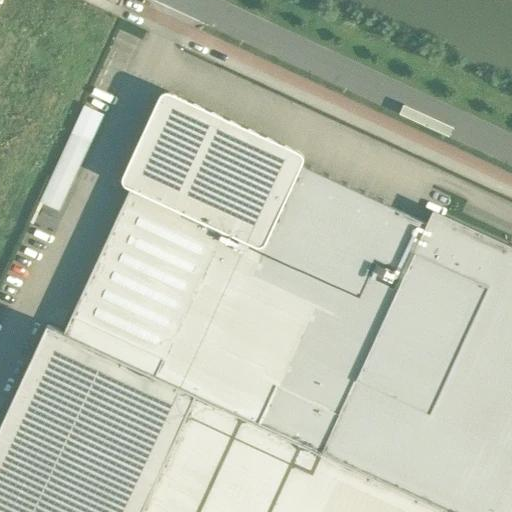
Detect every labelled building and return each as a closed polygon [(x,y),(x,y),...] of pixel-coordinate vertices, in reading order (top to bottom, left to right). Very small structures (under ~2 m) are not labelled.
[(0,66),(5,68),(0,79),(0,118),(60,146),(99,59),(5,16),(0,27),(0,66)] [(47,323),(0,424),(0,511),(494,511),(511,473),(511,265),(500,260),(507,246),(450,220),(446,228),(444,231),(429,224),(422,221),(419,220),(412,216),(397,209),(394,208),(383,203),(376,200),(364,194),(358,191),(346,186),(340,183),(328,177),(321,174),(310,169),(301,165),(302,161),(303,157),(302,153),(299,151),(170,91),(166,91),(163,92),(160,94),(123,175),(122,178),(122,181),(124,184),(127,185),(130,187),(201,219),(198,224),(219,234),(164,355),(72,313),(64,331),(47,323)] [(0,118),(0,171),(40,190),(60,146),(0,118)] [(69,129),(37,199),(58,208),(90,138),(69,129)] [(0,171),(0,224),(20,234),(40,190),(0,171)] [(0,224),(0,276),(20,234),(0,224)]
